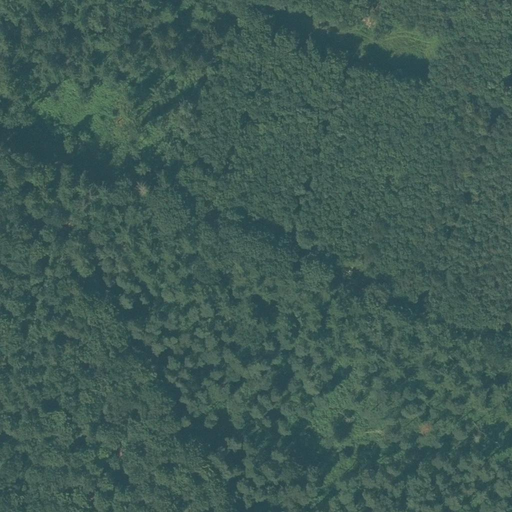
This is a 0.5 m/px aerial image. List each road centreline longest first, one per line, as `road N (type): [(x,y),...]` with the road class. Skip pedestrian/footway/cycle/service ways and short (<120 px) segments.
road 1 (track): [(511,347),(0,138)]
road 2 (track): [(42,157),(74,225),(254,511)]
